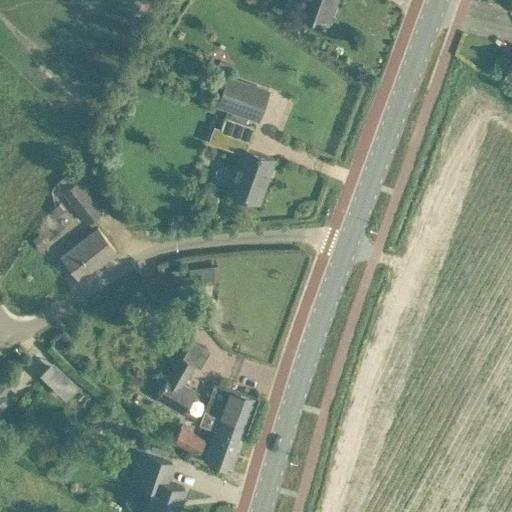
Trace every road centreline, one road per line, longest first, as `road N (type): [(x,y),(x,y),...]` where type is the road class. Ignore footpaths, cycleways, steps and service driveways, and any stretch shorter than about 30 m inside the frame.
road 1 (unclassified): [(9,341),(158,251),(302,235),(348,244)]
road 2 (tertiary): [(260,511),(348,244)]
road 3 (tertiary): [(348,244),(438,0)]
